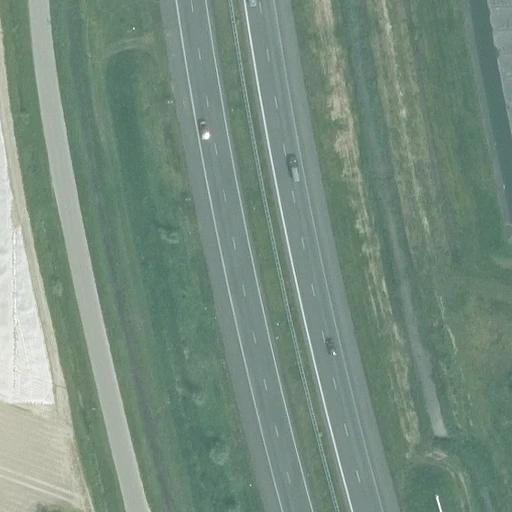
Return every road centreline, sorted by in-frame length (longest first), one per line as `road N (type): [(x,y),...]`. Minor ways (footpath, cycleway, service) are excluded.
road 1 (motorway): [(365,511),(292,198),(260,0)]
road 2 (motorway): [(191,0),(226,207),(294,511)]
road 3 (unclassified): [(138,511),(47,86),(42,0)]
